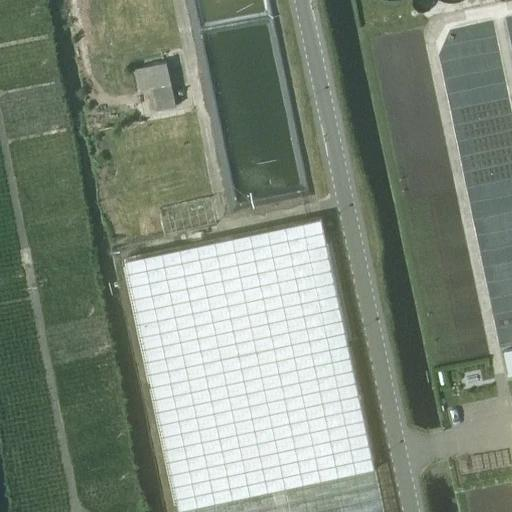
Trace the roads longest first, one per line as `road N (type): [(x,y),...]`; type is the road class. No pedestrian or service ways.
road 1 (unclassified): [(412,511),(301,0)]
road 2 (track): [(70,498),(0,124)]
